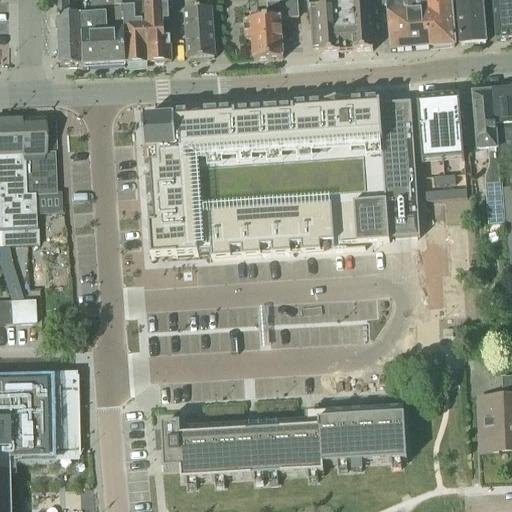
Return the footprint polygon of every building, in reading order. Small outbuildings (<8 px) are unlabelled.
[(60,69),(83,68),(82,17),(69,18),(68,0),(62,0),(58,0),(59,22),(56,22),(57,33),(59,33),(60,69)] [(84,0),(82,17),(83,68),(126,66),(124,20),(122,19),(120,0),(84,0)] [(144,65),(148,65),(144,0),(120,0),(122,19),(124,20),(126,66),(132,66),(136,69),(142,68),(144,65)] [(167,64),(172,64),(170,40),(163,40),(162,22),(169,21),(168,11),(172,11),(171,0),(144,0),(148,65),(155,64),(158,68),(166,67),(167,64)] [(379,0),(380,8),(389,8),(393,53),(431,50),(428,4),(427,0),(379,0)] [(427,0),(428,4),(431,50),(456,47),(452,9),(454,9),(453,0),(427,0)] [(464,0),(465,5),(459,5),(462,46),(487,44),(484,9),(483,9),(481,0),(464,0)] [(511,0),(492,0),(496,43),(511,41),(511,0)] [(332,9),(317,10),(317,6),(309,6),(310,11),(309,11),(311,49),(320,49),(320,57),(372,54),(369,7),(354,8),(353,6),(351,6),(350,3),(335,4),(335,7),(332,8),(332,9)] [(284,61),(281,21),(299,20),(297,4),(266,5),(267,15),(250,16),(250,22),(244,22),(246,46),(254,45),(255,63),(284,61)] [(189,63),(215,61),(211,11),(185,13),(189,63)] [(511,93),(492,95),(497,160),(511,158),(511,93)] [(497,160),(492,95),(477,96),(475,98),(473,98),(477,154),(488,153),(489,171),(484,171),(485,180),(489,229),(504,228),(501,185),(499,185),(497,160)] [(458,99),(416,102),(421,161),(463,158),(458,99)] [(146,122),(142,122),(142,126),(143,134),(144,153),(144,158),(147,158),(148,169),(145,169),(149,229),(148,229),(149,233),(150,259),(151,263),(155,262),(172,261),(198,260),(198,259),(211,258),(211,264),(345,254),(345,253),(345,249),(389,246),(389,243),(419,241),(411,107),(380,109),(379,105),(378,104),(349,106),(349,105),(321,107),(321,108),(291,110),(291,112),(235,116),(234,114),(171,118),(171,120),(154,121),(146,122)] [(0,240),(1,250),(38,249),(35,198),(54,197),(52,157),(44,157),(43,125),(9,125),(6,128),(0,128),(0,240)] [(415,162),(416,184),(430,183),(429,161),(415,162)] [(454,179),(443,180),(444,189),(455,188),(454,179)] [(443,180),(433,181),(433,190),(444,189),(443,180)] [(511,190),(503,191),(510,271),(511,271),(511,190)] [(466,193),(455,194),(456,203),(467,202),(466,193)] [(455,194),(445,195),(445,204),(456,203),(455,194)] [(445,195),(434,196),(435,205),(445,204),(445,195)] [(434,196),(424,197),(424,205),(435,205),(434,196)] [(50,291),(66,290),(66,270),(49,271),(50,291)] [(0,328),(4,328),(11,328),(10,309),(10,304),(0,304),(0,328)] [(0,511),(5,511),(5,497),(4,461),(79,459),(77,380),(40,381),(40,388),(0,389),(0,511)] [(481,457),(511,455),(511,380),(501,381),(502,402),(478,403),(481,457)] [(256,407),(257,412),(257,416),(295,414),(295,410),(295,405),(256,407)] [(205,410),(205,415),(205,419),(244,417),(244,413),(243,408),(205,410)] [(180,426),(161,427),(163,469),(163,477),(181,475),(181,488),(324,478),(323,470),(407,465),(404,419),(318,424),(318,432),(180,439),(180,426)]
